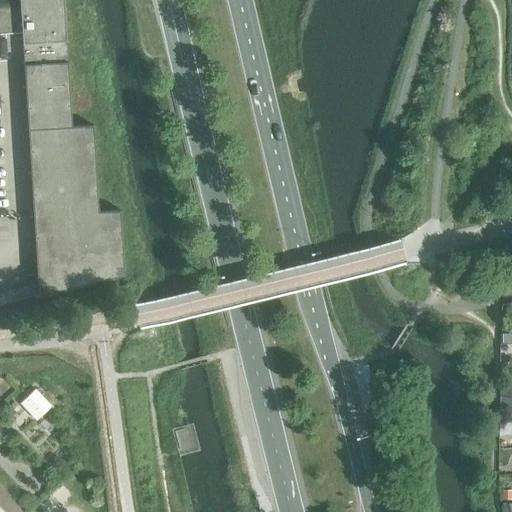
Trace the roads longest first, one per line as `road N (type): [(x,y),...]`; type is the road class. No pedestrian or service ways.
road 1 (secondary): [(370,511),(244,0)]
road 2 (secondary): [(169,0),(292,511)]
